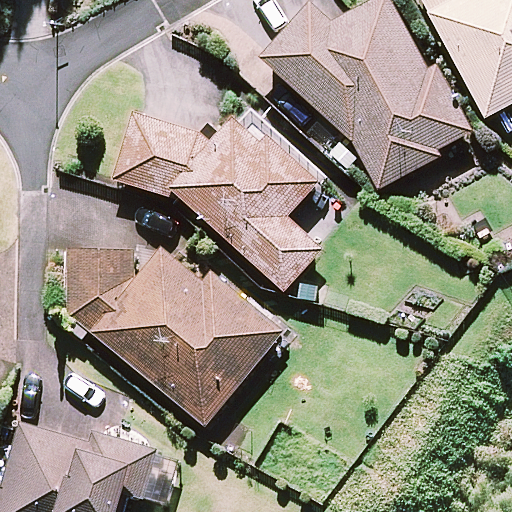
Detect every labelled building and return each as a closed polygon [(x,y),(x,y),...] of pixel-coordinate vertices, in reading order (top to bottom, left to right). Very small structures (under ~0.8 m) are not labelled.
[(474,130),(442,68),(430,74),(391,0),(373,0),(331,22),(310,4),(261,59),(355,142),(378,187),(440,154),(437,149),(474,130)] [(511,0),(426,0),(488,116),(511,102),(511,0)] [(216,138),(145,108),(116,178),(193,206),(286,289),(323,248),(288,216),(319,182),(240,111),(216,138)] [(162,247),(141,274),(135,273),(135,247),(70,248),(71,323),(83,332),(91,329),(208,424),(282,333),(211,275),(205,282),(162,247)] [(22,420),(0,488),(0,511),(119,511),(125,494),(167,507),(183,459),(95,431),(91,442),(22,420)]
